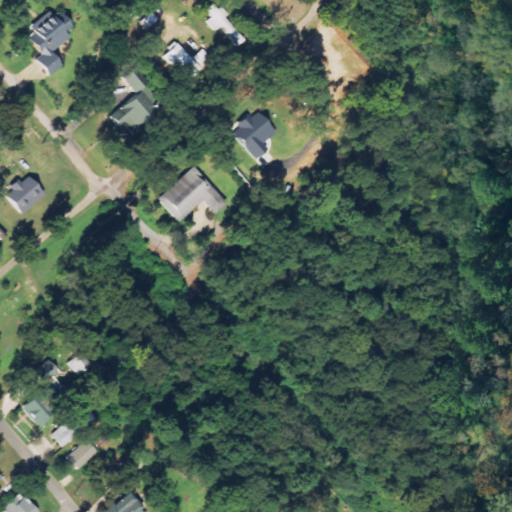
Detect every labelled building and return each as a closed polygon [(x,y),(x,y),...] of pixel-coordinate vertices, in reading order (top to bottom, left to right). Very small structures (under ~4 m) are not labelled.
[(206,10),(212,18),(207,21),(215,32),(221,28),(236,47),(243,41),(225,17),(226,16),(215,3),(206,10)] [(50,52),(69,38),(65,33),(72,28),(59,11),(25,36),(40,56),(34,60),(47,77),(61,67),(50,52)] [(187,82),(200,69),(176,44),(163,57),(187,82)] [(202,67),(211,59),(203,50),(194,58),(202,67)] [(255,160),(267,150),(262,143),(274,134),(256,111),(232,129),(255,160)] [(202,202),(212,214),(224,204),(193,168),(156,199),(177,224),(202,202)] [(20,215),(44,196),(27,176),(4,195),(20,215)] [(56,377),(60,374),(53,366),(38,379),(57,400),(68,390),(56,377)] [(36,424),(50,410),(36,395),(21,409),(36,424)] [(90,427),(85,419),(77,424),(74,419),(51,433),(59,447),(90,427)] [(96,453),(87,441),(64,458),(74,471),(96,453)] [(103,506),(107,510),(104,511),(143,511),(126,489),(103,506)] [(2,511),(37,511),(20,492),(0,509),(2,511)]
